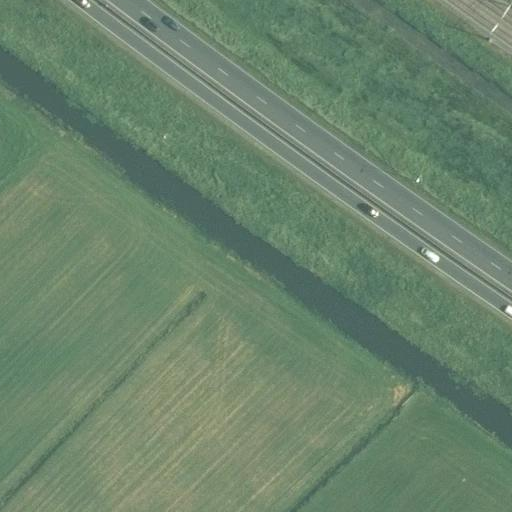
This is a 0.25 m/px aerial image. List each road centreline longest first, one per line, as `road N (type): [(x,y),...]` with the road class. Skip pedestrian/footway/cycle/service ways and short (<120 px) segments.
road 1 (trunk): [(82,0),(511,309)]
road 2 (trunk): [(511,275),(128,0)]
